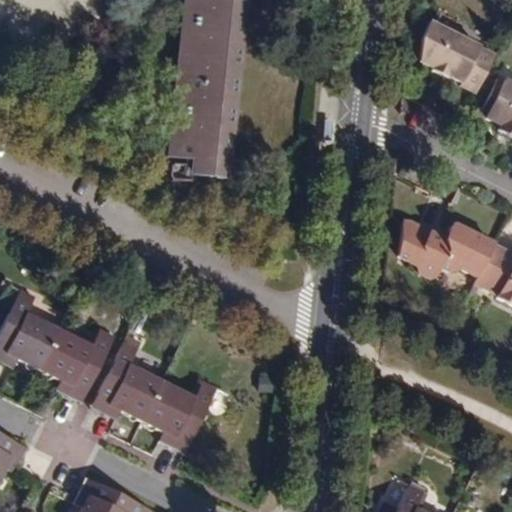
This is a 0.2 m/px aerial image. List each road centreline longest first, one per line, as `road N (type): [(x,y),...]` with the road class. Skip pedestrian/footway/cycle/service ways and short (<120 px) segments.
road 1 (residential): [(332,333),(0,173)]
road 2 (residential): [(0,416),(205,511)]
road 3 (tertiary): [(332,333),(353,115)]
road 4 (tertiary): [(310,511),(332,333)]
road 5 (residential): [(353,115),(511,191)]
